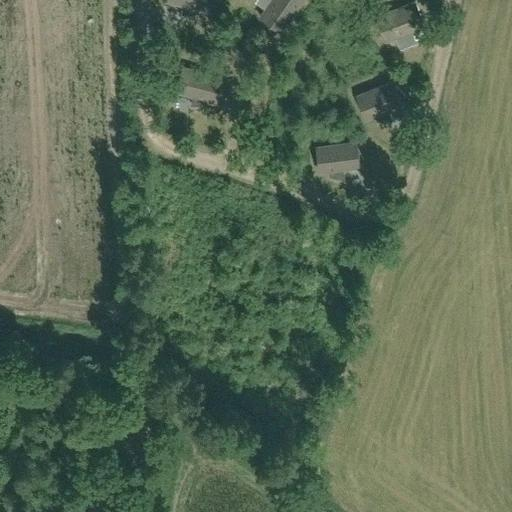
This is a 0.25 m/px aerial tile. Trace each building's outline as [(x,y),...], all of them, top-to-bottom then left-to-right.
[(167,0),(167,2),(177,4),(176,8),(188,16),(190,7),(206,11),(208,0),(167,0)] [(270,0),(260,16),(281,31),(303,0),(270,0)] [(415,2),(378,16),(387,41),(425,27),(415,2)] [(178,87),(177,92),(186,95),(185,99),(197,106),(199,98),(216,102),(222,76),(183,67),(182,71),(174,84),(178,87)] [(394,81),(357,95),(366,120),(375,116),(377,120),(391,119),(388,111),(404,105),(402,100),(406,97),(396,85),(394,81)] [(317,146),(320,173),(329,171),(330,175),(344,178),(343,170),(359,168),(359,163),(363,160),(357,146),(356,142),(317,146)]
